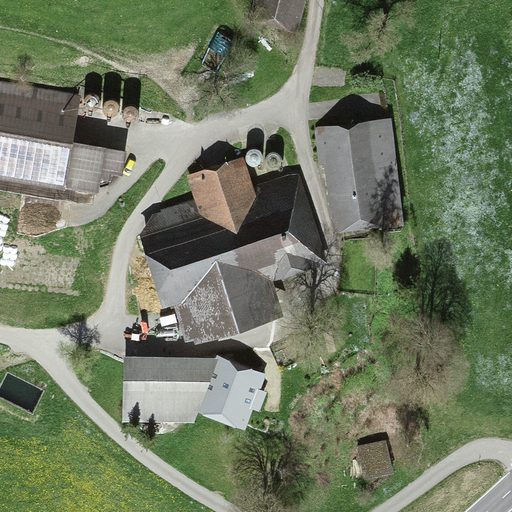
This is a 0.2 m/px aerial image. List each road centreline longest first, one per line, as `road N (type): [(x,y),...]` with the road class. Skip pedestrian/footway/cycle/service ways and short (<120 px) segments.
road 1 (unclassified): [(235,511),(122,437),(30,338),(0,336)]
road 2 (unclassified): [(511,451),(471,451),(385,511)]
